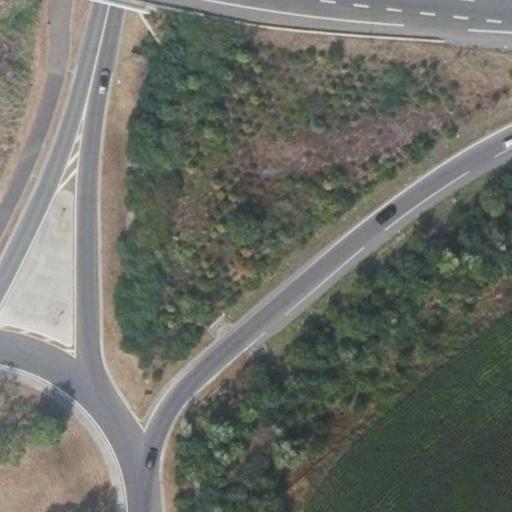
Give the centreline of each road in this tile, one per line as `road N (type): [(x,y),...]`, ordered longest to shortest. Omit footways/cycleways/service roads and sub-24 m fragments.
road 1 (trunk): [(136,472),(181,392),(237,338),(393,209),(511,138)]
road 2 (primary): [(101,407),(88,345),(87,197),(110,11)]
road 3 (primary): [(110,11),(41,207),(0,291)]
